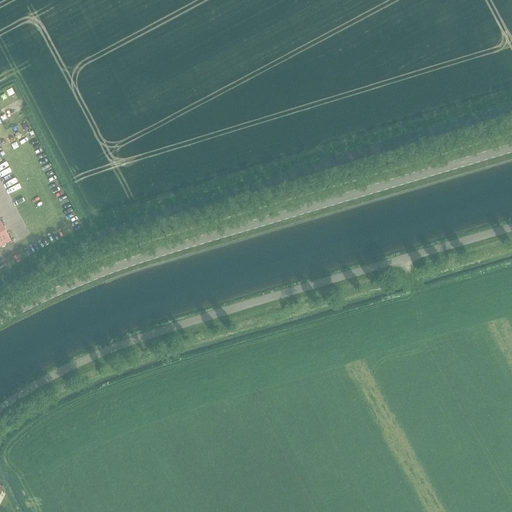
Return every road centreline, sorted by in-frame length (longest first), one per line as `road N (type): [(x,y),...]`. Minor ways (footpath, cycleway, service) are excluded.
road 1 (unclassified): [(0,407),(56,372),(165,328),(511,227)]
road 2 (unclassified): [(0,320),(118,266),(511,148)]
